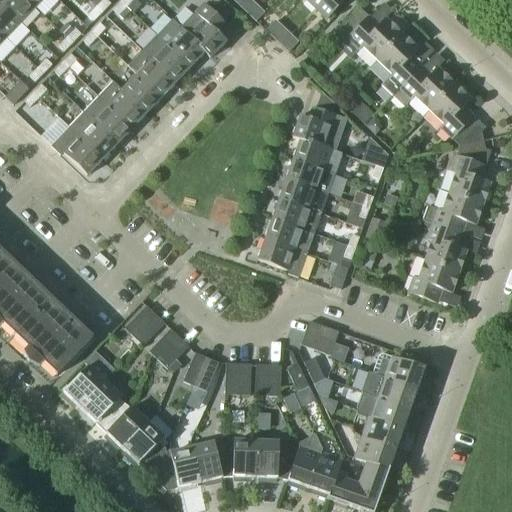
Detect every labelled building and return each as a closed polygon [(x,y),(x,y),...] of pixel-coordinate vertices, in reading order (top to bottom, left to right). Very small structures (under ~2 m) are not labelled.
[(0,0),(0,5),(20,24),(35,9),(25,0),(0,0)] [(25,0),(35,9),(42,0),(25,0)] [(101,0),(93,0),(90,3),(96,8),(101,14),(110,5),(104,0),(103,0),(102,1),(101,0)] [(231,0),(240,9),(247,1),(245,0),(231,0)] [(304,0),(326,21),(345,0),(304,0)] [(120,2),(112,11),(117,17),(122,21),(130,12),(126,8),(120,2)] [(0,34),(5,39),(20,24),(0,5),(0,34)] [(203,54),(209,59),(225,43),(218,36),(227,28),(209,11),(203,5),(180,28),(171,20),(171,21),(179,29),(180,28),(186,34),(185,35),(204,53),(203,54)] [(93,22),(101,14),(96,8),(87,17),(93,22)] [(376,61),(401,35),(385,20),(376,29),(371,25),(371,22),(358,9),(340,28),(349,36),(346,40),(358,52),(362,48),(376,61)] [(189,69),(203,54),(204,53),(185,35),(186,34),(180,28),(179,29),(171,21),(156,37),(189,69)] [(66,24),(59,31),(66,37),(72,30),(66,24)] [(90,33),(96,39),(104,30),(99,25),(90,33)] [(66,39),(72,44),(80,36),(74,30),(66,39)] [(88,48),(96,39),(90,33),(82,42),(88,48)] [(420,68),(416,65),(413,65),(408,61),(417,51),(401,35),(376,61),(391,75),(380,87),(392,98),(399,90),(398,90),(420,68)] [(175,84),(189,69),(156,37),(141,52),(175,84)] [(63,53),(72,44),(66,39),(58,48),(63,53)] [(160,99),(175,84),(141,52),(127,67),(135,76),(160,99)] [(61,64),(67,69),(75,61),(69,55),(61,64)] [(37,70),(43,75),(51,66),(45,61),(37,70)] [(59,78),(67,69),(61,64),(53,72),(59,78)] [(428,111),(453,85),(437,70),(428,79),(423,75),(423,71),(420,68),(398,90),(399,90),(392,98),(403,109),(414,97),(428,111)] [(34,84),(43,75),(37,70),(29,78),(34,84)] [(145,115),(160,99),(135,76),(120,91),(145,115)] [(12,107),(28,90),(19,82),(4,98),(12,107)] [(145,115),(120,91),(112,83),(97,98),(131,130),(145,115)] [(458,147),(482,142),(480,133),(484,129),(469,114),(465,114),(461,110),(470,101),(453,85),(428,111),(443,125),(439,129),(458,147)] [(32,95),(37,100),(46,91),(40,86),(32,95)] [(29,109),(37,100),(32,95),(23,103),(29,109)] [(116,145),(131,130),(97,98),(82,113),(116,145)] [(363,125),(371,116),(359,105),(351,114),(363,125)] [(324,148),(325,148),(331,128),(330,128),(334,117),(312,109),(308,120),(299,117),(291,139),(299,142),(299,141),(324,149),(324,148)] [(101,161),(116,145),(82,113),(68,129),(101,161)] [(376,138),(386,128),(374,117),(365,127),(376,138)] [(86,177),(101,161),(68,129),(50,148),(59,157),(62,154),(86,177)] [(332,151),(325,148),(324,148),(324,149),(299,141),(299,142),(291,139),(299,142),(292,160),(334,175),(341,154),(332,151)] [(448,194),(482,205),(489,184),(477,180),(479,174),(483,173),(490,152),(484,150),(482,142),(458,147),(459,148),(450,173),(455,175),(448,194)] [(373,164),(382,167),(385,157),(377,154),(373,164)] [(327,195),(334,175),(292,160),(285,180),(327,195)] [(378,181),(382,170),(375,167),(371,179),(378,181)] [(320,215),(327,195),(285,180),(278,201),(320,215)] [(462,232),(460,228),(462,223),(474,227),(482,205),(448,194),(441,213),(427,207),(422,222),(431,226),(460,236),(462,232)] [(368,210),(372,199),(365,196),(361,207),(368,210)] [(383,205),(393,209),(396,200),(386,197),(383,205)] [(313,235),(320,215),(278,201),(271,221),(313,235)] [(364,221),(368,210),(361,207),(357,219),(364,221)] [(371,220),(365,239),(379,244),(385,225),(371,220)] [(306,255),(313,235),(271,221),(264,241),(306,255)] [(458,241),(460,236),(431,226),(426,241),(431,242),(424,261),(458,273),(465,252),(453,248),(455,242),(458,241)] [(339,232),(336,242),(346,246),(349,236),(339,232)] [(354,250),(358,239),(351,236),(347,247),(354,250)] [(297,280),(306,255),(264,241),(257,262),(288,273),(287,276),(297,280)] [(350,261),(354,250),(347,247),(343,259),(350,261)] [(0,323),(56,377),(92,339),(0,251),(0,323)] [(367,271),(373,254),(364,251),(358,268),(367,271)] [(450,295),(458,273),(424,261),(417,280),(412,279),(407,295),(436,305),(438,300),(436,296),(438,291),(450,295)] [(340,291),(340,290),(347,270),(335,266),(328,287),(340,291)] [(133,339),(154,316),(145,308),(124,330),(140,346),(140,345),(133,339)] [(140,345),(140,346),(142,348),(164,325),(154,316),(133,339),(140,345)] [(329,357),(338,334),(308,323),(304,335),(333,345),(329,357)] [(157,362),(178,339),(169,331),(148,353),(157,362)] [(300,347),(329,357),(333,345),(304,335),(300,347)] [(157,362),(166,371),(188,348),(178,339),(157,362)] [(193,388),(206,360),(194,355),(182,383),(193,388)] [(371,375),(420,392),(424,381),(420,380),(424,370),(390,358),(381,355),(378,357),(371,375)] [(306,371),(317,366),(313,359),(303,364),(306,371)] [(206,360),(193,388),(205,393),(217,365),(206,360)] [(236,397),(237,366),(225,365),(224,396),(236,397)] [(237,366),(236,397),(249,397),(250,366),(237,366)] [(266,398),(268,367),(255,366),(254,397),(266,398)] [(309,379),(320,374),(317,366),(306,371),(309,379)] [(268,367),(266,398),(279,398),(280,367),(268,367)] [(290,379),(301,374),(297,367),(286,372),(290,379)] [(78,410),(103,384),(87,368),(62,394),(63,395),(60,398),(69,406),(71,403),(78,410)] [(367,373),(360,393),(376,399),(409,411),(412,402),(416,403),(420,392),(371,375),(367,373)] [(293,386),(304,381),(301,374),(290,379),(293,386)] [(309,379),(313,386),(324,381),(320,374),(309,379)] [(293,386),(297,394),(307,388),(304,381),(293,386)] [(130,410),(129,410),(119,400),(119,399),(103,384),(78,410),(85,416),(82,419),(91,427),(93,424),(94,425),(106,412),(118,423),(130,410)] [(402,431),(409,411),(376,399),(369,419),(402,431)] [(121,451),(146,424),(130,409),(129,410),(130,410),(118,423),(106,412),(94,425),(106,436),(103,439),(111,447),(114,444),(121,451)] [(395,451),(402,431),(369,419),(362,439),(395,451)] [(179,489),(171,454),(166,456),(165,450),(158,444),(162,440),(146,424),(121,451),(128,457),(125,460),(133,468),(136,465),(157,485),(154,487),(162,495),(165,493),(179,489)] [(308,489),(320,456),(321,451),(314,436),(296,445),(298,448),(300,449),(287,482),(288,483),(286,486),(297,490),(299,486),(308,489)] [(388,471),(395,451),(362,439),(354,460),(366,464),(367,463),(388,471)] [(233,461),(234,443),(233,443),(233,444),(213,446),(213,445),(191,450),(199,485),(208,482),(209,486),(220,484),(219,480),(220,480),(216,463),(233,461)] [(254,479),(255,444),(234,443),(233,461),(216,463),(220,480),(221,479),(231,478),(235,479),(234,483),(246,483),(246,479),(254,479)] [(298,448),(298,449),(278,447),(278,444),(255,444),(254,479),(265,480),(265,484),(274,484),(274,480),(276,480),(286,482),(287,482),(300,449),(298,448)] [(190,487),(199,485),(191,450),(171,454),(179,489),(180,493),(191,491),(190,487)] [(335,479),(341,463),(320,456),(308,489),(316,493),(315,496),(326,500),(324,504),(325,504),(334,479),(335,479)] [(367,463),(366,464),(359,484),(357,485),(370,511),(373,511),(381,490),(385,491),(389,480),(385,479),(388,471),(367,463)] [(335,479),(334,479),(325,504),(331,506),(332,502),(359,511),(370,511),(357,485),(355,486),(335,479)]
